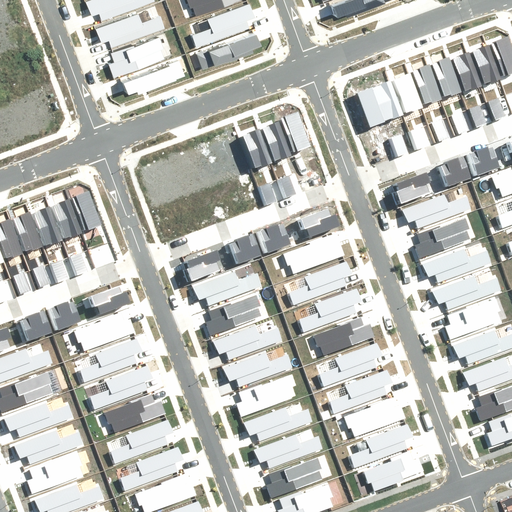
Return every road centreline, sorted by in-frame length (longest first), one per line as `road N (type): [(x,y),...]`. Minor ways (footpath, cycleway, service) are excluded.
road 1 (residential): [(354,183),(467,479)]
road 2 (residential): [(142,259),(238,511)]
road 3 (residential): [(97,142),(310,67)]
road 4 (residential): [(142,259),(354,183)]
road 5 (residential): [(310,67),(498,0)]
road 6 (residential): [(354,183),(511,128)]
road 7 (residential): [(46,0),(97,142)]
road 8 (residential): [(0,309),(142,259)]
road 9 (residential): [(97,142),(142,259)]
road 10 (residential): [(310,67),(354,183)]
